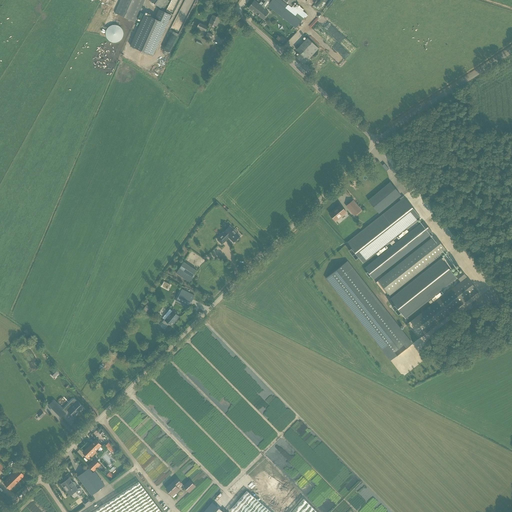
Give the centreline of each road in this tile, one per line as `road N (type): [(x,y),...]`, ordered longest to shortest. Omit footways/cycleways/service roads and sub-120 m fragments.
road 1 (unclassified): [(5,511),(375,142)]
road 2 (unclassified): [(375,142),(215,0)]
road 3 (unclassified): [(375,142),(511,49)]
